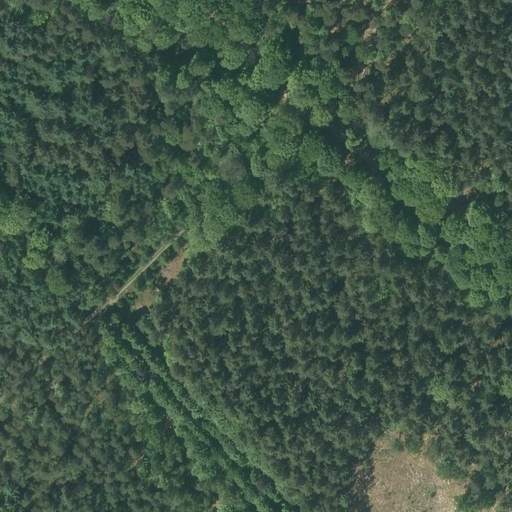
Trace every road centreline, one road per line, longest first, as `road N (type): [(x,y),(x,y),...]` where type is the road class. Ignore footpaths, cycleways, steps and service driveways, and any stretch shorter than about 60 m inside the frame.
road 1 (track): [(511,270),(160,0)]
road 2 (track): [(101,308),(283,511)]
